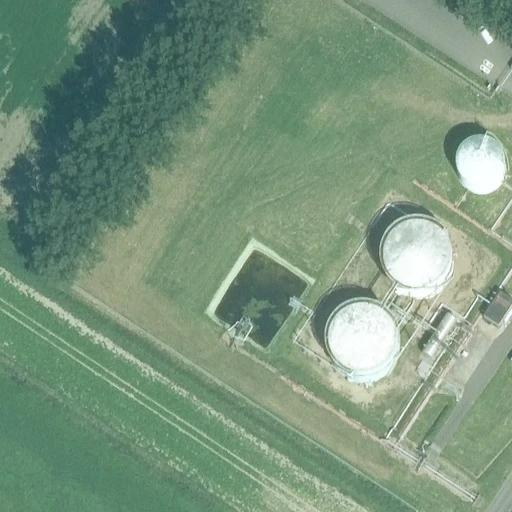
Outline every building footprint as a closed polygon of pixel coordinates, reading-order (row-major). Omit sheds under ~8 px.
[(501,172),(501,167),(501,163),(500,159),(498,155),(495,151),(490,148),(487,146),(484,145),(479,144),(475,144),(470,145),(465,148),(462,150),(459,154),(456,158),(455,167),(456,175),(458,179),(461,183),(464,186),(468,189),(472,190),(476,191),(482,190),(487,189),(494,185),(497,181),(499,177),(501,172)] [(450,271),(451,263),(450,256),(449,250),(445,243),(441,238),(437,234),(431,231),(425,228),(417,227),(411,227),(404,228),(397,231),(391,236),(386,241),(382,248),(379,255),(378,263),(379,270),(381,278),(384,283),(388,288),(392,292),(398,296),(404,298),(412,300),(420,300),(427,298),(433,295),(440,290),(445,283),(448,278),(450,271)] [(499,331),(511,310),(511,304),(500,296),(484,321),(499,331)] [(426,321),(439,331),(453,314),(439,303),(426,321)] [(395,354),(396,348),(395,341),(393,335),(390,329),(386,323),(381,319),(377,317),(369,314),(363,313),(356,313),(350,315),(344,317),(338,321),(334,326),(330,332),(327,339),(326,347),(327,354),(329,361),(331,366),(336,372),(340,376),(347,380),(353,382),(360,382),(367,382),(372,381),(380,377),(385,373),(390,367),(393,361),(395,354)]
